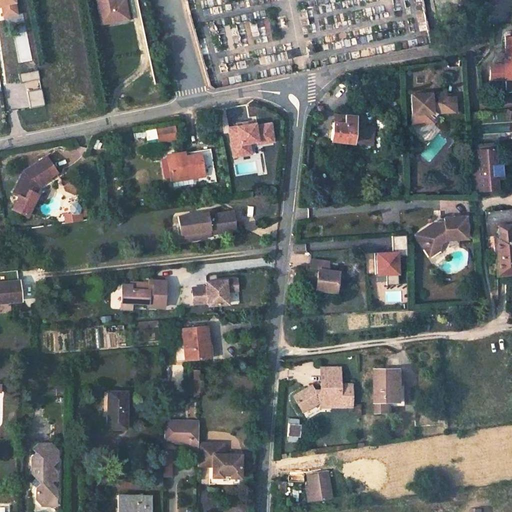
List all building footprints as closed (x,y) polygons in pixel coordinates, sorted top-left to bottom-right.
[(0,0),(0,2),(0,3),(3,15),(16,13),(13,0),(0,0)] [(92,0),(97,23),(110,21),(111,27),(125,24),(122,4),(115,5),(112,6),(111,1),(111,0),(92,0)] [(110,21),(97,23),(98,29),(111,27),(110,21)] [(511,33),(505,33),(505,49),(504,49),(504,62),(490,62),(491,76),(505,76),(505,73),(511,73),(511,33)] [(40,80),(38,70),(19,74),(21,83),(40,80)] [(45,105),(41,89),(27,92),(30,108),(45,105)] [(428,111),(433,106),(440,106),(441,111),(456,110),(456,95),(446,95),(446,90),(436,90),(436,95),(433,95),(433,90),(412,91),(413,116),(418,116),(418,120),(428,120),(428,111)] [(322,106),(317,105),(314,110),(316,115),(321,115),(324,110),(322,106)] [(433,113),(436,110),(441,111),(440,106),(433,106),(428,111),(428,120),(433,120),(433,113)] [(366,141),(369,114),(347,112),(346,121),(335,120),(333,139),(366,141)] [(254,126),(254,123),(235,126),(236,131),(230,132),(234,151),(250,148),(249,141),(255,140),(256,143),(272,140),(269,123),(254,126)] [(174,126),(154,129),(157,142),(176,139),(174,126)] [(501,186),(498,147),(476,149),(478,188),(501,186)] [(250,148),(234,151),(235,156),(251,153),(250,148)] [(25,197),(29,188),(27,187),(30,181),(33,179),(36,183),(48,175),(47,174),(55,168),(45,153),(21,168),(11,190),(17,193),(11,205),(25,212),(31,199),(29,198),(25,197)] [(199,154),(175,158),(175,155),(166,157),(170,179),(184,176),(185,181),(203,178),(199,154)] [(29,198),(36,183),(33,179),(30,181),(27,187),(29,188),(25,197),(29,198)] [(72,191),(76,184),(68,180),(63,183),(65,187),(72,191)] [(511,210),(490,212),(494,257),(498,256),(499,274),(511,273),(511,210)] [(237,231),(234,212),(208,215),(208,214),(180,218),(183,241),(209,237),(212,235),(237,231)] [(447,239),(468,239),(467,216),(446,217),(446,220),(443,220),(443,224),(437,224),(435,222),(421,231),(433,249),(442,243),(447,239)] [(417,234),(431,255),(441,249),(442,243),(433,249),(421,231),(417,234)] [(391,235),(392,248),(404,247),(404,234),(391,235)] [(396,250),(373,250),(373,274),(386,274),(386,283),(397,282),(396,250)] [(319,269),(318,280),(316,279),(312,279),(311,288),(337,290),(339,271),(328,270),(328,261),(311,259),(310,268),(319,269)] [(0,274),(0,289),(20,287),(19,272),(0,274)] [(240,291),(239,280),(232,281),(233,290),(229,290),(229,292),(240,291)] [(154,285),(148,285),(136,284),(135,287),(128,287),(127,301),(139,302),(153,304),(153,307),(166,308),(167,282),(154,281),(154,285)] [(230,305),(229,292),(229,290),(233,290),(232,281),(219,281),(219,284),(209,285),(209,288),(195,289),(196,304),(210,304),(210,306),(230,305)] [(0,289),(0,302),(22,301),(20,287),(0,289)] [(126,310),(139,311),(139,302),(127,301),(126,310)] [(212,327),(187,330),(190,361),(210,359),(209,347),(214,346),(212,327)] [(210,359),(218,358),(217,346),(214,346),(209,347),(210,359)] [(407,366),(381,365),(380,400),(382,400),(395,400),(405,400),(407,366)] [(333,405),(352,405),(352,401),(352,389),(351,383),(340,383),(340,378),(340,367),(331,368),(323,368),(322,368),(323,378),(320,379),(321,391),(316,391),(316,389),(314,389),(309,392),(308,390),(297,395),(298,398),(304,409),(318,402),(321,402),(332,402),(333,405)] [(132,390),(112,389),(110,427),(130,428),(132,390)] [(382,408),(395,408),(395,400),(382,400),(382,408)] [(185,444),(199,444),(200,422),(166,422),(165,443),(185,444)] [(287,423),(287,437),(295,437),(295,429),(297,429),(297,423),(287,423)] [(186,452),(199,452),(199,445),(199,444),(185,444),(186,452)] [(223,446),(199,445),(199,452),(199,464),(213,464),(213,469),(213,479),(221,479),(223,446)] [(225,446),(223,446),(221,479),(223,479),(223,477),(231,477),(231,480),(241,480),(242,457),(225,456),(225,446)] [(176,450),(167,450),(167,474),(176,475),(176,450)] [(29,509),(34,511),(39,511),(43,510),(56,503),(56,496),(55,496),(54,495),(52,493),(51,490),(51,489),(56,489),(57,480),(52,474),(57,468),(57,458),(48,452),(35,453),(31,457),(35,460),(31,466),(31,484),(36,492),(29,498),(29,509)] [(330,470),(309,473),(310,484),(314,484),(316,501),(334,498),(330,470)] [(273,492),(289,492),(288,481),(274,481),(273,492)] [(310,484),(308,485),(311,502),(316,501),(314,484),(310,484)] [(151,511),(152,493),(121,492),(120,511),(151,511)]
